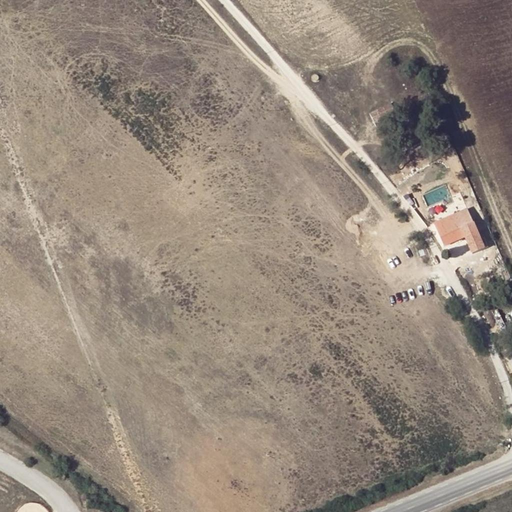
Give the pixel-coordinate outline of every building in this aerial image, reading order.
[(396,114),(382,122),(384,126),(403,116),(396,101),(391,104),(396,114)] [(377,111),(382,122),(396,114),(391,104),(377,111)] [(417,164),(413,167),(417,175),(422,172),(417,164)] [(447,186),(442,189),(446,198),(452,195),(447,186)] [(467,209),(434,222),(444,247),(464,239),(472,254),(487,248),(483,239),(481,240),(467,209)]
